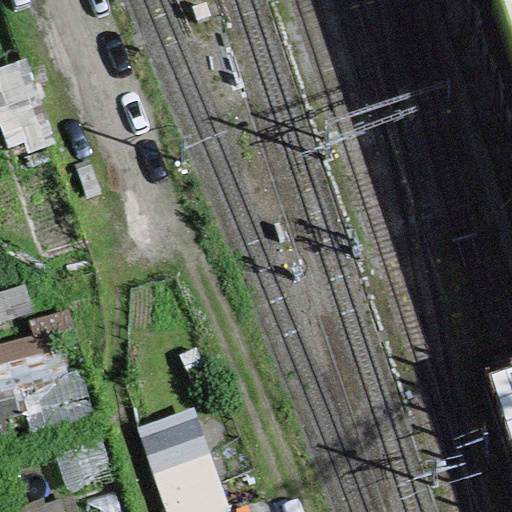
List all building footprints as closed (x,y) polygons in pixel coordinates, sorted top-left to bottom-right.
[(511,0),(500,0),(511,34),(511,41),(509,43),(511,50),(511,0)] [(28,284),(0,293),(0,326),(38,313),(28,284)] [(55,327),(0,346),(0,396),(71,371),(55,327)] [(21,393),(36,436),(101,414),(86,370),(21,393)] [(144,424),(174,511),(230,511),(193,407),(144,424)] [(85,511),(77,489),(8,511),(85,511)]
